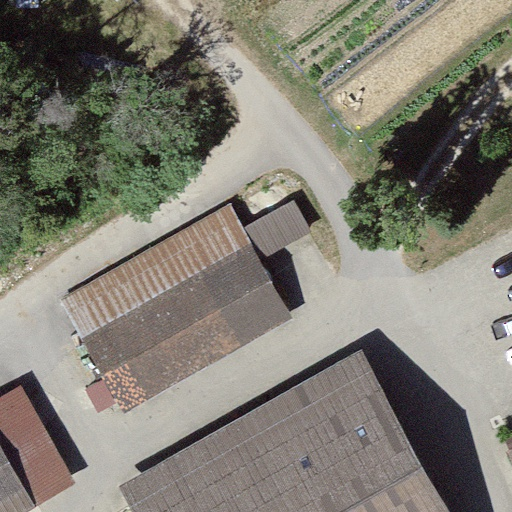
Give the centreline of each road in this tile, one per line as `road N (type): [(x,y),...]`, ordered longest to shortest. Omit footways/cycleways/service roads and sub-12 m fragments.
road 1 (track): [(511,74),(429,182),(377,267),(308,146),(172,0)]
road 2 (unknown): [(401,334),(117,455)]
road 3 (residential): [(377,267),(488,511)]
